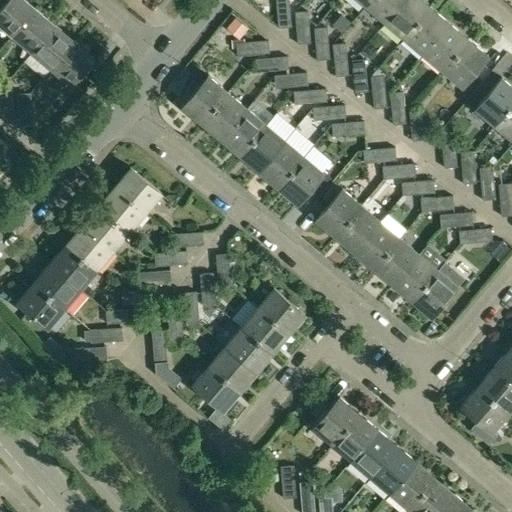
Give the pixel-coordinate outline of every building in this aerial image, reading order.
[(0,25),(12,36),(35,8),(25,0),(7,0),(0,9),(0,25)] [(288,0),(275,0),(278,29),(291,28),(288,0)] [(371,0),(366,7),(385,23),(404,0),(371,0)] [(421,0),(404,0),(385,23),(404,39),(431,8),(421,0)] [(55,24),(35,8),(12,36),(31,52),(55,24)] [(431,8),(404,39),(423,55),(450,24),(431,8)] [(307,12),(294,13),(297,45),(310,44),(307,12)] [(55,24),(31,52),(51,69),(74,41),(55,24)] [(450,24),(423,55),(442,71),(469,40),(450,24)] [(327,28),(314,29),(316,61),(329,60),(327,28)] [(268,40),(236,43),(237,55),(269,53),(268,40)] [(469,40),(442,71),(462,87),(488,56),(469,40)] [(93,57),(74,41),(51,69),(70,85),(93,57)] [(345,44),(332,45),(335,77),(348,75),(345,44)] [(287,56),(255,59),(256,72),(288,69),(287,56)] [(364,60),(351,61),(354,93),(367,92),(364,60)] [(306,72),(274,75),(274,87),(307,85),(306,72)] [(202,123),(228,92),(208,75),(182,106),(202,123)] [(383,76),(370,77),(373,109),(386,108),(383,76)] [(10,77),(0,77),(0,100),(1,110),(14,109),(10,77)] [(495,125),(511,104),(511,86),(501,78),(475,109),(495,125)] [(325,88),(293,91),(294,104),(326,101),(325,88)] [(221,139),(247,108),(228,92),(202,123),(221,139)] [(402,92),(389,93),(392,125),(405,124),(402,92)] [(29,93),(16,94),(20,126),(33,125),(29,93)] [(344,104),(312,107),(313,120),(345,117),(344,104)] [(511,104),(495,125),(511,139),(511,104)] [(266,124),(247,108),(221,139),(240,155),(266,124)] [(421,108),(408,110),(411,141),(424,140),(421,108)] [(363,120),(331,123),(333,136),(364,133),(363,120)] [(266,124),(240,155),(259,171),(285,140),(266,124)] [(454,136),(441,137),(444,168),(456,167),(454,136)] [(285,140),(259,171),(278,187),(304,156),(285,140)] [(395,147),(363,150),(364,163),(396,160),(395,147)] [(473,152),(460,153),(463,184),(475,183),(473,152)] [(304,156),(278,187),(297,204),(324,173),(304,156)] [(414,163),(382,166),(383,179),(415,176),(414,163)] [(130,167),(113,187),(144,213),(161,193),(130,167)] [(492,168),(479,169),(482,200),(495,199),(492,168)] [(433,179),(401,182),(402,195),(434,192),(433,179)] [(511,189),(511,184),(499,185),(501,217),(511,215),(511,189)] [(97,205),(128,232),(144,213),(113,187),(97,205)] [(342,188),(316,219),(335,236),(362,205),(342,188)] [(452,195),(420,199),(421,211),(454,208),(452,195)] [(97,205),(81,225),(112,251),(128,232),(97,205)] [(362,205),(335,236),(355,252),(381,221),(362,205)] [(471,212),(439,215),(440,227),(472,224),(471,212)] [(381,221),(355,252),(374,268),(400,237),(381,221)] [(81,225),(65,244),(96,270),(112,251),(81,225)] [(491,228),(459,231),(460,243),(492,240),(491,228)] [(202,232),(170,235),(171,247),(203,245),(202,232)] [(400,237),(374,268),(393,284),(419,253),(400,237)] [(96,270),(65,244),(49,263),(80,289),(96,270)] [(185,251),(154,254),(155,266),(187,264),(185,251)] [(228,253),(216,254),(218,286),(231,285),(228,253)] [(419,253),(393,284),(412,301),(438,269),(419,253)] [(438,269),(412,301),(432,317),(458,286),(457,286),(464,278),(445,262),(438,269)] [(49,263),(33,282),(64,308),(80,289),(49,263)] [(169,270),(138,273),(139,286),(171,283),(169,270)] [(212,272),(199,273),(202,305),(215,304),(212,272)] [(64,308),(33,282),(16,302),(47,328),(64,308)] [(256,307),(287,334),(304,314),(273,287),(256,307)] [(153,290),(122,292),(122,305),(154,302),(153,290)] [(196,291),(183,292),(186,324),(198,323),(196,291)] [(256,307),(240,326),(271,353),(287,334),(256,307)] [(137,309),(105,311),(106,324),(138,321),(137,309)] [(180,310),(167,311),(169,343),(182,342),(180,310)] [(224,345),(255,372),(271,353),(240,326),(224,345)] [(121,327),(89,330),(90,343),(122,340),(121,327)] [(164,329),(151,330),(153,362),(166,361),(164,329)] [(224,345),(208,364),(239,390),(255,372),(224,345)] [(106,359),(106,358),(105,346),(73,348),(74,361),(106,359)] [(511,349),(509,347),(493,366),(511,382),(511,349)] [(239,390),(208,364),(191,384),(222,410),(239,390)] [(511,382),(493,366),(476,386),(508,412),(511,407),(511,382)] [(476,386),(460,405),(476,418),(476,419),(469,427),(489,443),(496,434),(492,430),(508,412),(476,386)] [(332,443),(358,411),(339,395),(313,427),(332,443)] [(377,428),(358,411),(332,443),(351,459),(377,428)] [(371,476),(397,444),(377,428),(351,459),(371,476)] [(416,461),(397,444),(371,476),(390,492),(416,461)] [(416,461),(390,492),(409,509),(435,477),(416,461)] [(293,465),(280,466),(283,498),(296,497),(293,465)] [(435,477),(409,509),(413,511),(439,511),(455,494),(435,477)] [(314,511),(312,481),(299,482),(301,511),(314,511)] [(455,494),(439,511),(472,511),(474,510),(455,494)] [(332,511),(331,497),(318,498),(319,511),(332,511)]
